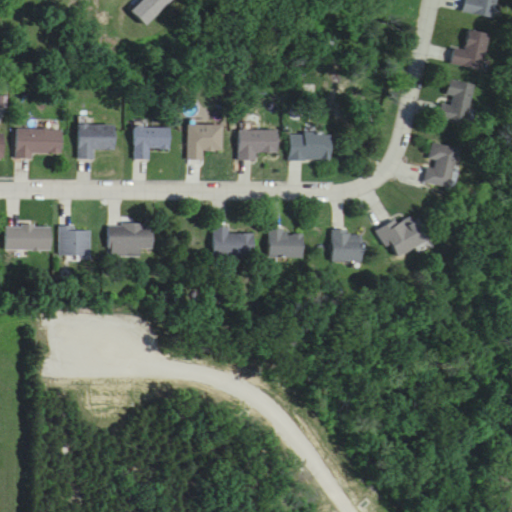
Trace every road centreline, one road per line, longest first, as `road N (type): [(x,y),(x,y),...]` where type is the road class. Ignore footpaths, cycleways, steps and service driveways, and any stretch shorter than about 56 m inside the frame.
road 1 (residential): [(0,186),(366,181),(395,148),(432,0)]
road 2 (residential): [(363,511),(311,437),(247,376),(153,349),(79,345)]
